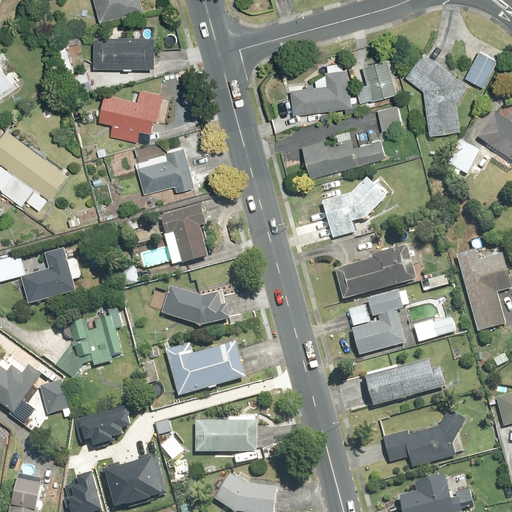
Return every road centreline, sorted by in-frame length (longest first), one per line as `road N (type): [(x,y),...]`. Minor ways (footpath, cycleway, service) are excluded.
road 1 (secondary): [(343,511),(219,54)]
road 2 (tertiary): [(219,54),(411,0)]
